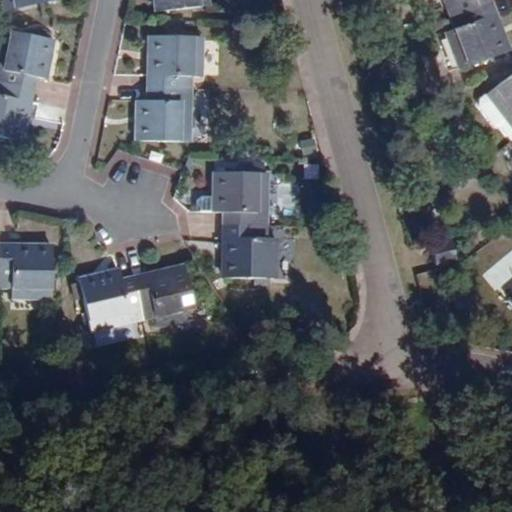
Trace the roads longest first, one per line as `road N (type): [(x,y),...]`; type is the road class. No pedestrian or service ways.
road 1 (residential): [(308,0),(399,347),(511,369)]
road 2 (track): [(452,357),(381,383),(0,398)]
road 3 (residential): [(67,201),(107,0)]
